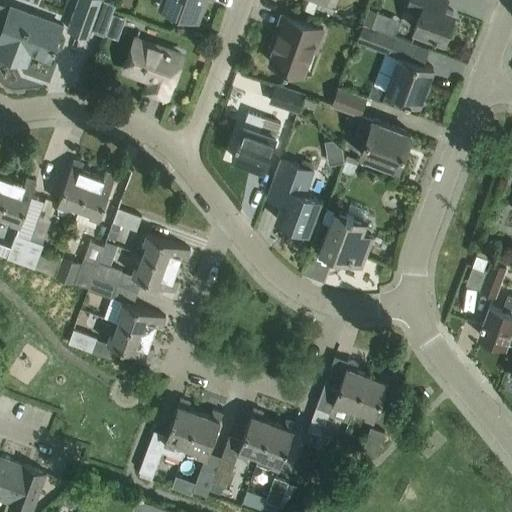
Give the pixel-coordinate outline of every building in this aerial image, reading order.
[(115,3),(106,0),(77,0),(68,28),(86,35),(89,28),(103,33),(115,3)] [(162,0),(162,4),(195,15),(200,0),(162,0)] [(408,0),(406,8),(420,13),(414,28),(424,32),(442,39),(453,11),(442,7),(444,0),(408,0)] [(61,24),(29,12),(10,5),(0,32),(0,39),(0,40),(0,41),(0,52),(25,62),(29,50),(49,57),(53,46),(54,47),(56,42),(54,42),(61,24)] [(323,28),(301,20),(282,13),(276,30),(279,32),(269,61),(303,73),(312,48),(315,49),(323,28)] [(363,25),(357,40),(388,51),(398,55),(399,53),(411,58),(416,45),(393,36),(363,25)] [(180,54),(162,47),(135,37),(124,68),(149,77),(150,74),(156,76),(151,90),(165,95),(180,54)] [(398,55),(385,88),(410,97),(419,101),(432,66),(414,59),(411,58),(399,53),(398,55)] [(297,109),(303,95),(275,85),(270,99),(297,109)] [(358,113),(364,96),(338,87),(332,104),(358,113)] [(410,131),(391,124),(362,113),(355,133),(365,137),(359,153),(396,167),(410,131)] [(231,155),(264,167),(280,121),(264,115),(259,129),(243,123),(231,155)] [(331,138),(324,139),(329,161),(343,160),(342,147),(331,138)] [(349,170),(354,167),(358,156),(347,152),(341,167),(349,170)] [(79,205),(92,171),(81,167),(83,161),(73,158),(57,201),(67,205),(68,201),(79,205)] [(282,158),(279,167),(272,185),(287,191),(276,218),(306,230),(318,198),(303,192),(311,169),(282,158)] [(0,211),(13,177),(2,173),(4,168),(0,166),(0,211)] [(80,205),(75,218),(95,225),(97,216),(99,217),(108,192),(114,173),(105,170),(102,175),(92,171),(79,205),(80,205)] [(13,177),(0,211),(11,216),(9,219),(19,223),(35,179),(25,176),(23,181),(13,177)] [(53,204),(57,189),(43,186),(33,226),(54,231),(60,206),(53,204)] [(117,206),(112,219),(106,235),(115,239),(121,223),(136,228),(141,214),(117,206)] [(366,219),(352,214),(336,208),(317,255),(318,255),(320,250),(333,255),(331,260),(333,260),(335,253),(349,258),(348,260),(361,265),(372,234),(362,231),(366,219)] [(142,253),(176,266),(180,255),(186,257),(189,247),(146,231),(143,241),(146,242),(142,253)] [(20,261),(28,238),(15,233),(6,256),(20,261)] [(39,253),(42,243),(28,238),(20,261),(54,273),(59,260),(39,253)] [(98,260),(104,244),(89,239),(81,261),(74,281),(88,286),(93,272),(98,260)] [(108,264),(115,243),(105,240),(104,244),(98,260),(108,264)] [(172,277),(176,266),(142,253),(139,264),(135,263),(131,273),(174,289),(178,279),(172,277)] [(487,257),(476,253),(472,264),(483,269),(487,257)] [(74,281),(81,261),(62,254),(60,261),(59,260),(54,273),(74,281)] [(493,256),(491,260),(481,289),(494,294),(506,261),(493,256)] [(121,268),(108,264),(98,260),(93,272),(116,281),(121,268)] [(111,296),(116,281),(93,272),(88,286),(87,287),(111,296)] [(511,295),(509,294),(504,308),(489,303),(478,333),(504,343),(511,321),(511,295)] [(165,314),(133,303),(121,299),(118,308),(121,310),(117,321),(151,333),(155,322),(161,324),(165,314)] [(148,344),(151,333),(117,321),(113,332),(109,330),(106,340),(149,356),(153,346),(148,344)] [(95,336),(73,327),(68,340),(91,349),(96,337),(95,336)] [(325,378),(315,405),(329,410),(328,413),(349,421),(354,406),(367,372),(355,368),(357,362),(347,358),(347,360),(338,383),(325,378)] [(367,372),(354,406),(365,410),(364,413),(374,417),(389,374),(380,370),(378,376),(367,372)] [(186,444),(199,410),(187,406),(189,400),(179,397),(166,433),(153,428),(139,469),(153,474),(161,450),(181,457),(186,444)] [(312,413),(307,429),(320,434),(329,410),(315,405),(312,413)] [(259,454),(272,420),(260,416),(262,410),(252,406),(236,449),(247,453),(248,450),(259,454)] [(199,410),(186,444),(197,448),(196,452),(206,456),(222,412),(212,408),(210,414),(199,410)] [(259,454),(256,461),(269,466),(270,462),(279,465),(295,422),(285,418),(283,424),(272,420),(259,454)] [(375,454),(384,430),(370,425),(361,449),(375,454)] [(8,501),(23,462),(22,462),(22,463),(0,455),(0,454),(0,497),(8,500),(8,501)] [(214,471),(211,479),(225,484),(234,461),(220,455),(214,471)] [(23,462),(8,501),(32,510),(46,470),(23,462)] [(211,479),(214,471),(201,466),(192,489),(206,494),(211,479)] [(279,504),(288,481),(274,476),(265,499),(279,504)]
